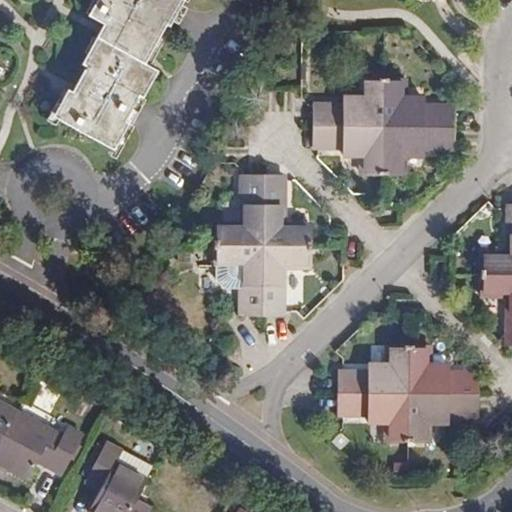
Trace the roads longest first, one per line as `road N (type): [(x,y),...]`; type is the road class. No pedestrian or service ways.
road 1 (residential): [(511,15),(500,40),(505,142),(497,159),(229,429)]
road 2 (residential): [(87,196),(140,173),(176,92),(224,13),(245,0)]
road 3 (tertiary): [(43,308),(229,429)]
road 4 (tertiary): [(229,429),(337,511)]
